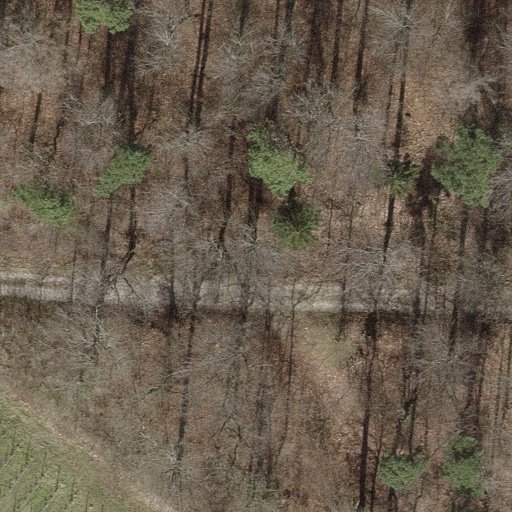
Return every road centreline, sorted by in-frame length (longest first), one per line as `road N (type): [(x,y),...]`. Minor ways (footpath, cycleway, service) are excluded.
road 1 (track): [(0,280),(511,291)]
road 2 (track): [(269,280),(428,511)]
